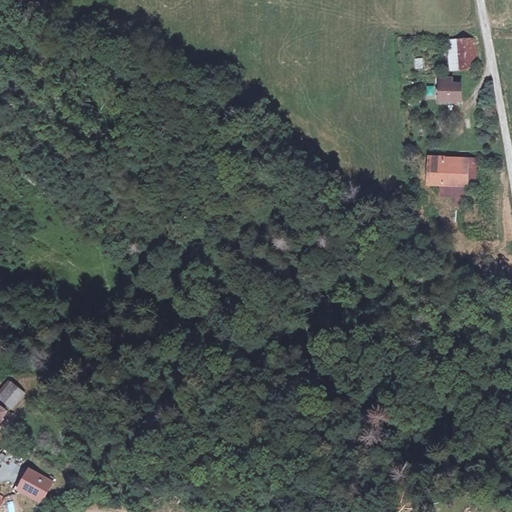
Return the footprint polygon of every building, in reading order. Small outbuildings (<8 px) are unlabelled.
[(461,43),(464,67),(481,66),(478,41),(461,43)] [(455,68),(464,67),(461,43),(452,44),(455,68)] [(415,58),(415,69),(423,69),(423,58),(415,58)] [(440,78),(441,101),(464,100),(464,83),(454,83),(454,78),(440,78)] [(430,185),(445,185),(450,185),(451,159),(430,159),(430,185)] [(450,185),(445,185),(445,197),(456,198),(456,206),(472,206),(472,185),(482,185),(481,160),(451,159),(450,185)] [(0,399),(0,402),(10,410),(21,393),(10,385),(0,399)] [(29,472),(19,490),(41,502),(51,483),(29,472)]
